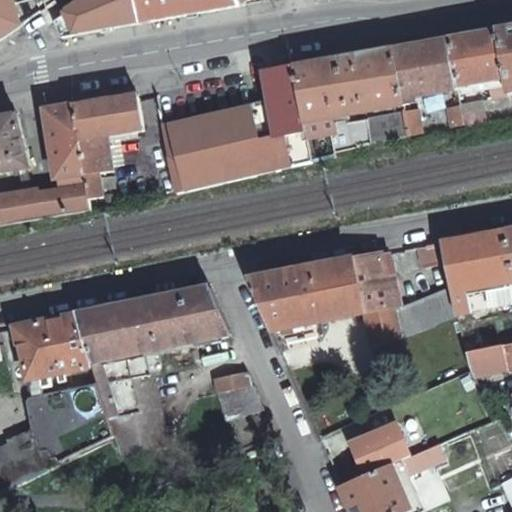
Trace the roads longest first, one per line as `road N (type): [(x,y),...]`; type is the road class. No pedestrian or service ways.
road 1 (secondary): [(502,0),(402,18),(338,19),(0,86)]
road 2 (residential): [(215,265),(511,211)]
road 3 (residential): [(327,511),(215,265)]
road 4 (residential): [(0,310),(215,265)]
road 5 (unknown): [(40,153),(40,72),(30,36),(75,0)]
